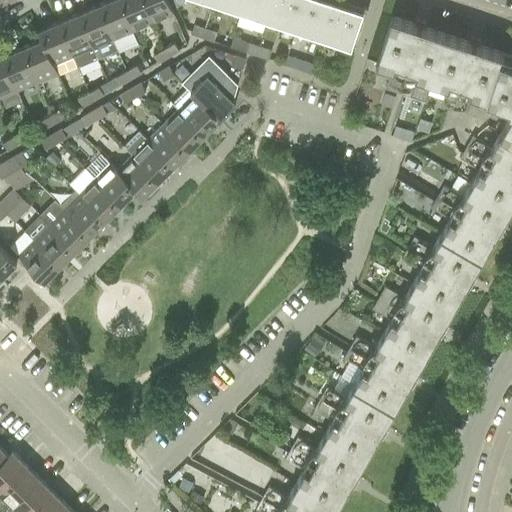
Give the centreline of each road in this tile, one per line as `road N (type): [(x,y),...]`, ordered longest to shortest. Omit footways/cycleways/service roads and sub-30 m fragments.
road 1 (residential): [(130,500),(332,297),(358,253),(393,146),(271,106)]
road 2 (residential): [(0,367),(130,500)]
road 3 (tertiary): [(452,511),(489,396),(511,359)]
